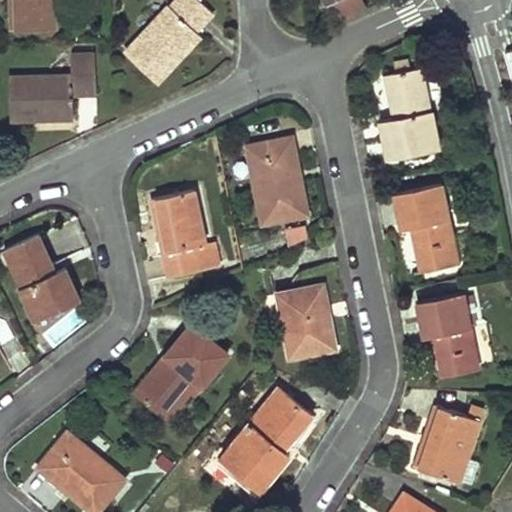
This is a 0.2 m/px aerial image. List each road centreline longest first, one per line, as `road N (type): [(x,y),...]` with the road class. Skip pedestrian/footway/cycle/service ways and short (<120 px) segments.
road 1 (residential): [(302,511),(371,400),(379,345),(328,93),(313,56)]
road 2 (residential): [(91,157),(127,291),(121,322),(0,423)]
road 3 (residential): [(267,77),(91,157)]
road 4 (tertiary): [(462,9),(481,46),(511,176)]
road 5 (residential): [(434,0),(313,56)]
